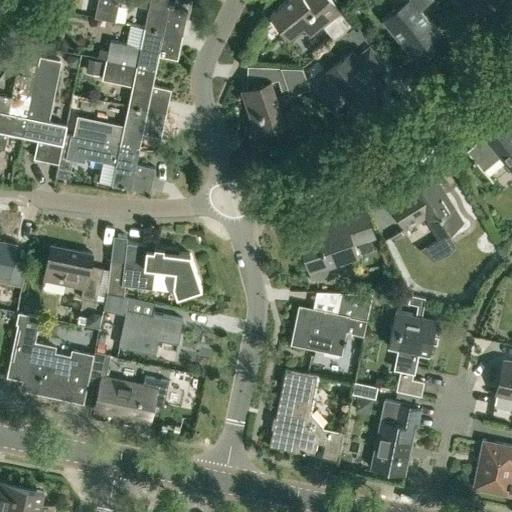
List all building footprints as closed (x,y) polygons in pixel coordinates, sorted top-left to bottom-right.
[(164,30),(183,34),(188,9),(169,5),(170,0),(97,0),(95,16),(115,20),(119,0),(149,6),(145,26),(164,30)] [(331,0),(286,0),(271,13),(290,36),(303,25),(311,34),(340,10),(331,0)] [(420,8),(429,0),(393,0),(398,5),(382,18),(412,55),(409,57),(417,66),(434,52),(427,43),(441,32),(420,8)] [(455,0),(453,2),(466,17),(478,7),(480,10),(492,0),(455,0)] [(164,30),(145,26),(141,45),(110,39),(108,50),(106,59),(156,69),(159,54),(178,58),(180,45),(162,41),(164,30)] [(333,82),(320,92),(335,110),(347,100),(353,108),(376,89),(365,76),(382,62),(369,47),(357,57),(352,51),(325,73),(333,82)] [(106,59),(108,50),(99,48),(98,57),(106,59)] [(32,93),(51,98),(60,58),(40,54),(38,63),(27,61),(15,75),(11,95),(0,93),(0,149),(4,150),(8,132),(23,135),(32,93)] [(77,67),(79,56),(68,54),(68,55),(67,61),(70,66),(77,67)] [(101,64),(102,60),(89,58),(88,64),(86,71),(99,74),(101,64)] [(153,84),(156,69),(106,59),(102,78),(132,85),(128,104),(148,108),(150,97),(169,101),(172,88),(153,84)] [(311,86),(303,67),(248,65),(247,87),(242,89),(257,132),(285,122),(271,81),(278,78),(282,89),(288,87),(290,93),(311,86)] [(47,120),(51,98),(32,93),(23,135),(38,138),(34,157),(47,159),(51,140),(62,143),(58,162),(59,162),(61,151),(65,132),(67,124),(47,120)] [(145,120),(148,108),(128,104),(124,124),(76,114),(72,133),(139,147),(143,133),(161,136),(164,124),(145,120)] [(511,128),(502,115),(482,132),(484,135),(466,149),(483,169),(500,154),(511,169),(511,128)] [(139,147),(72,133),(65,132),(61,151),(116,163),(112,183),(131,187),(134,175),(152,179),(155,166),(136,162),(139,147)] [(71,171),(59,169),(57,178),(69,180),(71,171)] [(390,203),(405,226),(425,214),(438,235),(462,220),(431,170),(407,185),(411,190),(390,203)] [(332,275),(328,264),(357,254),(352,242),(373,235),(365,210),(332,221),(334,226),(301,238),(315,281),(332,275)] [(0,280),(22,285),(27,262),(13,259),(16,243),(0,239),(0,280)] [(191,252),(179,251),(179,247),(127,241),(125,260),(111,258),(107,291),(116,293),(124,295),(126,283),(153,287),(154,270),(175,273),(173,284),(177,295),(202,286),(191,252)] [(90,264),(93,252),(51,244),(44,277),(83,285),(81,297),(97,300),(104,267),(90,264)] [(373,292),(369,291),(337,290),(333,310),(299,303),(291,342),(342,353),(344,343),(346,343),(346,339),(345,338),(346,331),(364,335),(373,292)] [(129,296),(124,295),(116,293),(113,310),(125,312),(119,345),(156,352),(159,335),(179,339),(183,317),(153,311),(153,313),(127,308),(129,296)] [(426,296),(409,293),(407,301),(424,305),(426,296)] [(436,319),(395,311),(388,345),(399,347),(395,367),(401,368),(413,370),(418,351),(429,354),(436,319)] [(101,314),(92,312),(85,316),(84,323),(99,326),(101,314)] [(85,396),(88,383),(94,353),(73,349),(71,354),(54,350),(55,345),(32,340),(22,387),(59,395),(59,391),(85,396)] [(143,385),(105,377),(110,353),(95,350),(94,353),(88,383),(101,386),(97,408),(149,419),(152,403),(164,405),(169,380),(145,375),(143,385)] [(511,360),(504,359),(497,392),(511,394),(511,360)] [(310,411),(305,410),(307,404),(311,405),(318,372),(286,365),(275,416),(278,416),(276,426),(273,426),(269,444),(315,453),(317,441),(325,442),(323,451),(339,454),(344,430),(321,426),(321,425),(310,411)] [(401,368),(396,389),(421,394),(424,380),(412,377),(413,370),(401,368)] [(374,396),(376,396),(378,385),(355,380),(352,392),(359,393),(374,396)] [(374,396),(359,393),(356,408),(370,412),(374,396)] [(419,405),(401,401),(385,398),(371,465),(405,472),(419,405)] [(511,443),(483,438),(478,457),(483,458),(481,469),(478,468),(475,485),(510,493),(511,487),(511,443)] [(0,509),(12,511),(51,511),(54,504),(41,502),(43,490),(0,480),(0,509)] [(417,493),(401,490),(400,496),(416,500),(417,493)]
